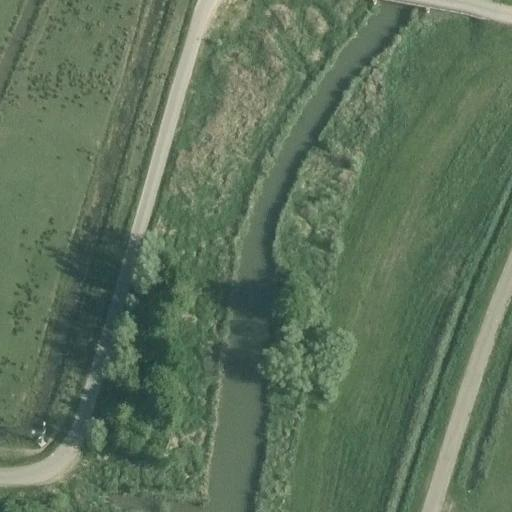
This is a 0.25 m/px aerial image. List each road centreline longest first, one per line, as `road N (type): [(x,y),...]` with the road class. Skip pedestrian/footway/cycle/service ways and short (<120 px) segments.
road 1 (unclassified): [(203,0),(116,311),(68,449),(51,466),(0,475)]
road 2 (unclassified): [(431,511),(463,391),(511,275)]
